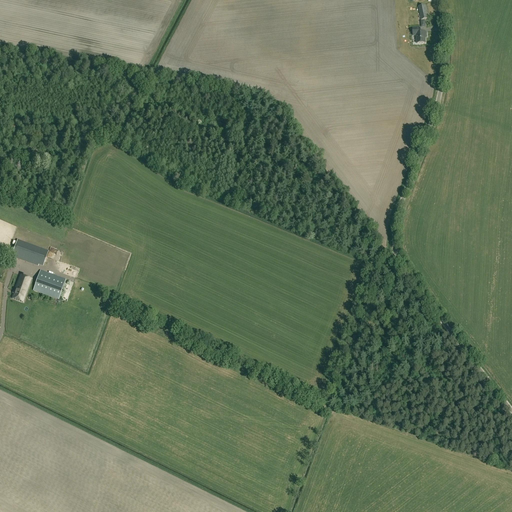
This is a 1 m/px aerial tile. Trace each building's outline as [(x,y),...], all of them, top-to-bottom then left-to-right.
[(426,5),(419,7),(421,20),(428,19),(426,5)] [(416,44),(425,43),(425,37),(426,37),(425,31),(420,32),(420,28),(412,28),(413,36),(416,35),(416,44)] [(12,256),(38,265),(38,264),(42,265),(47,252),(18,241),(12,256)] [(65,280),(40,271),(33,291),(58,300),(65,280)] [(23,303),(32,279),(20,275),(11,298),(23,303)]
